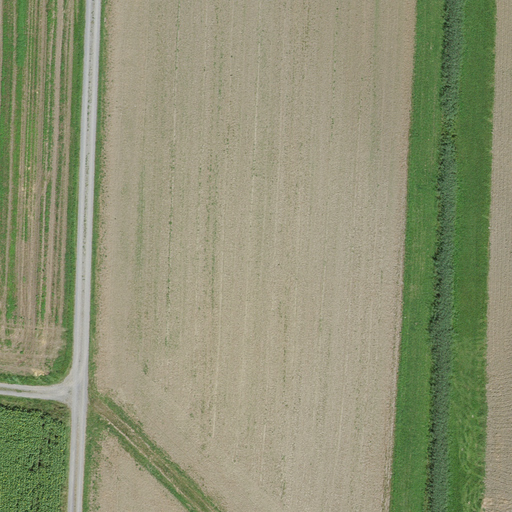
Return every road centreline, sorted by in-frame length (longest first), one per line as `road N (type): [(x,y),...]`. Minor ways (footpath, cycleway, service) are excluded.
road 1 (track): [(90,0),(64,511)]
road 2 (track): [(204,511),(75,386)]
